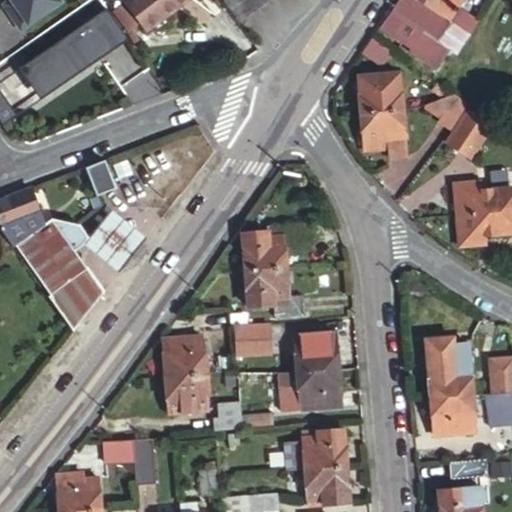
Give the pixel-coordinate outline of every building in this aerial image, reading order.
[(18,31),(57,4),(54,0),(6,0),(14,10),(7,15),(18,31)] [(145,33),(187,0),(134,0),(125,7),(145,33)] [(224,0),(239,18),(262,0),(224,0)] [(398,0),(392,10),(435,41),(448,49),(456,55),(477,22),(458,9),(463,2),(460,0),(398,0)] [(102,7),(23,64),(46,95),(125,38),(102,7)] [(435,41),(392,10),(381,27),(423,57),(435,41)] [(365,59),(388,66),(393,48),(370,41),(365,59)] [(434,69),(448,49),(435,41),(423,57),(421,60),(434,69)] [(0,80),(0,95),(15,117),(46,95),(23,64),(0,80)] [(400,74),(385,75),(386,83),(401,82),(400,74)] [(356,77),(359,114),(403,111),(401,82),(386,83),(385,75),(356,77)] [(0,126),(0,127),(15,117),(0,95),(0,126)] [(458,104),(448,98),(443,99),(432,115),(444,124),(458,104)] [(459,105),(439,136),(466,155),(487,124),(459,105)] [(403,111),(359,114),(362,153),(390,150),(390,142),(404,141),(403,111)] [(390,142),(390,150),(391,160),(406,159),(404,141),(390,142)] [(103,160),(85,167),(96,195),(115,188),(103,160)] [(453,188),(456,218),(511,211),(511,208),(510,191),(479,194),(478,185),(453,188)] [(38,211),(31,188),(0,199),(0,229),(47,296),(86,264),(73,246),(88,235),(80,222),(51,216),(42,223),(37,211),(38,211)] [(511,211),(456,218),(460,250),(486,246),(484,237),(511,233),(511,211)] [(250,234),(253,270),(293,268),(292,253),(312,252),(311,230),(250,234)] [(47,296),(74,334),(106,292),(86,264),(47,296)] [(293,268),(253,270),(255,307),(281,305),(282,315),(316,312),(315,296),(295,296),(293,268)] [(270,354),(269,325),(234,327),(235,356),(270,354)] [(298,345),(300,371),(300,373),(339,370),(337,334),(313,336),(298,337),(298,345)] [(168,342),(170,377),(213,376),(211,352),(207,353),(207,339),(168,342)] [(427,361),(430,399),(473,395),(469,348),(455,349),(456,359),(427,361)] [(342,407),(339,372),(339,370),(300,373),(302,403),(318,402),(318,409),(342,407)] [(213,376),(170,377),(173,418),(212,415),(211,399),(214,398),(213,376)] [(473,395),(430,399),(433,436),(463,434),(477,433),(476,425),(473,395)] [(217,430),(239,428),(238,401),(220,402),(221,416),(216,416),(217,430)] [(305,434),(306,443),(321,442),(320,435),(320,432),(305,434)] [(306,443),(308,473),(347,470),(344,433),(320,435),(321,442),(306,443)] [(153,437),(133,438),(135,486),(156,486),(153,437)] [(59,474),(61,510),(102,508),(100,478),(107,477),(106,460),(80,462),(80,472),(59,474)] [(481,460),(449,463),(451,478),(483,475),(481,460)] [(347,470),(308,473),(310,503),(325,502),(325,510),(350,508),(347,470)] [(216,486),(201,487),(203,511),(218,511),(216,486)] [(439,491),(441,511),(484,511),(483,495),(469,497),(468,489),(439,491)] [(249,511),(248,497),(220,499),(221,511),(249,511)]
